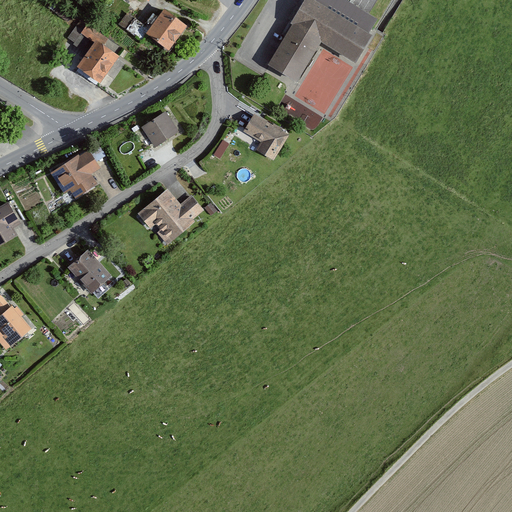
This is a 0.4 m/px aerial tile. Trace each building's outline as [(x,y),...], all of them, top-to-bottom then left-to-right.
[(349,0),(306,0),(269,65),(303,83),(326,43),(363,64),(387,22),(371,12),(349,0)] [(170,8),(153,32),(176,49),(193,25),(170,8)] [(120,22),(135,32),(142,22),(128,11),(120,22)] [(80,31),(87,22),(82,18),(68,36),(77,43),(84,34),(80,31)] [(127,54),(88,27),(84,34),(99,44),(83,68),(106,84),(127,54)] [(171,113),(145,128),(156,148),(182,133),(171,113)] [(294,133),(258,113),(248,130),(266,140),(261,149),(279,159),(294,133)] [(222,157),(229,141),(222,138),(215,153),(222,157)] [(94,146),(50,172),(63,194),(72,188),(76,196),(99,182),(94,173),(106,166),(94,146)] [(170,189),(143,211),(172,246),(199,223),(196,219),(207,210),(193,194),(182,203),(170,189)] [(13,202),(0,209),(0,245),(17,236),(11,226),(23,220),(13,202)] [(90,249),(71,266),(94,292),(113,275),(90,249)] [(0,308),(4,314),(0,317),(0,323),(14,341),(32,327),(4,292),(0,295),(0,308)]
